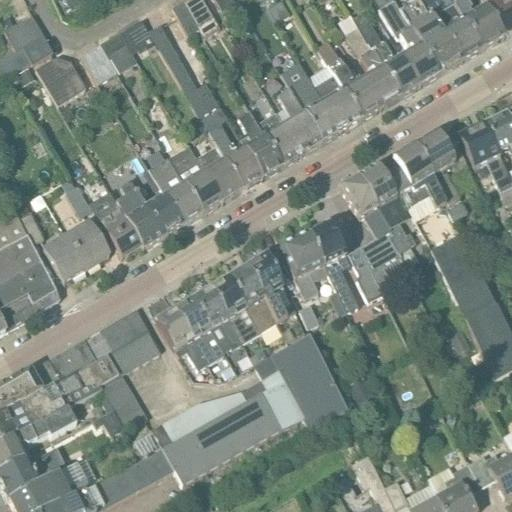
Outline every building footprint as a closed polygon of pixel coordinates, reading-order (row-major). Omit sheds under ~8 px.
[(194,0),(182,7),(196,30),(212,21),(200,0),(194,0)] [(235,8),(229,0),(212,0),(222,16),(235,8)] [(426,0),(421,3),(460,68),(479,56),(444,0),(426,0)] [(444,0),(479,56),(502,43),(484,12),(471,19),(469,15),(471,14),(462,0),(444,0)] [(484,12),(502,43),(511,37),(511,10),(505,0),(477,0),(478,0),(484,11),(484,12)] [(393,6),(437,81),(460,68),(421,3),(399,15),(393,6)] [(276,27),(289,19),(281,5),(267,13),(276,27)] [(399,62),(417,93),(437,81),(393,6),(379,15),(397,44),(400,42),(406,53),(411,50),(413,54),(399,62)] [(198,34),(196,30),(182,7),(173,13),(189,40),(198,34)] [(357,34),(399,104),(417,93),(399,62),(388,68),(386,65),(390,62),(362,18),(352,24),(350,21),(349,22),(357,34)] [(15,56),(42,40),(32,22),(4,34),(15,56)] [(374,76),(361,85),(379,115),(399,104),(357,34),(349,22),(338,28),(367,76),(372,73),(374,76)] [(181,93),(154,47),(152,48),(141,26),(119,39),(131,59),(147,51),(174,96),(181,93)] [(215,152),(241,197),(261,185),(244,155),(237,143),(206,88),(197,94),(160,32),(149,37),(154,47),(181,93),(215,153),(215,152)] [(99,50),(117,78),(136,67),(131,59),(119,39),(99,50)] [(42,40),(15,56),(0,64),(0,83),(1,85),(31,68),(32,69),(52,58),(42,40)] [(327,71),(333,82),(359,127),(379,115),(361,85),(351,67),(343,71),(327,47),(316,53),(327,71)] [(97,89),(117,78),(99,50),(80,61),(92,82),(97,89)] [(286,95),(319,151),(340,138),(321,108),(312,113),(298,89),(299,89),(283,61),(272,67),(288,95),(286,95)] [(35,75),(57,111),(85,94),(69,68),(55,63),(35,75)] [(16,80),(22,91),(36,83),(30,72),(16,80)] [(313,93),(321,108),(340,138),(359,127),(333,82),(313,93)] [(295,123),(282,131),(300,162),(319,151),(286,95),(277,100),(290,121),(293,119),(295,123)] [(249,117),(280,174),(300,162),(282,131),(270,138),(268,134),(271,132),(253,102),(244,108),(249,117)] [(237,143),(244,155),(261,185),(280,174),(249,117),(238,123),(247,139),(237,143)] [(113,127),(108,120),(98,125),(103,133),(113,127)] [(511,164),(511,133),(505,120),(481,131),(495,161),(496,161),(497,161),(508,156),(511,164)] [(497,161),(496,161),(495,161),(481,131),(458,142),(474,176),(486,171),(504,209),(511,205),(511,192),(497,161)] [(413,151),(433,182),(445,209),(446,212),(459,205),(445,179),(444,180),(442,176),(453,170),(456,176),(468,170),(453,145),(443,150),(436,138),(430,142),(430,141),(413,151)] [(429,201),(436,214),(445,209),(433,182),(413,151),(381,170),(406,213),(429,201)] [(241,197),(215,152),(215,153),(195,164),(203,178),(221,209),(241,197)] [(167,164),(201,221),(221,209),(203,178),(194,183),(179,157),(167,164)] [(148,175),(163,201),(181,233),(201,221),(167,164),(148,175)] [(405,241),(398,229),(407,224),(377,172),(357,184),(392,243),(391,244),(397,257),(415,249),(409,239),(405,241)] [(61,188),(67,198),(75,193),(69,183),(61,188)] [(359,253),(359,254),(370,274),(399,260),(397,257),(391,244),(392,243),(357,184),(340,194),(358,225),(363,223),(375,243),(359,253)] [(12,211),(20,207),(10,186),(2,189),(12,211)] [(140,253),(142,256),(162,244),(143,213),(127,186),(118,191),(125,202),(114,209),(115,210),(140,253)] [(65,199),(80,223),(92,215),(77,192),(75,193),(67,198),(65,199)] [(163,201),(143,213),(162,244),(181,233),(163,201)] [(467,219),(461,207),(447,214),(453,226),(467,219)] [(125,261),(140,253),(115,210),(95,221),(116,257),(121,254),(125,261)] [(0,317),(26,303),(34,321),(59,305),(31,251),(18,224),(14,215),(0,221),(0,317)] [(18,224),(31,251),(43,246),(30,218),(18,224)] [(63,241),(85,276),(107,262),(87,228),(63,241)] [(340,276),(349,271),(345,263),(329,230),(307,240),(326,280),(327,279),(335,297),(346,318),(358,313),(340,276)] [(511,378),(511,347),(484,289),(460,239),(429,254),(458,313),(466,331),(494,387),(511,378)] [(312,286),(326,280),(307,240),(278,254),(294,287),(295,287),(304,304),(317,298),(312,286)] [(63,241),(42,254),(63,289),(85,276),(63,241)] [(370,274),(359,254),(348,259),(358,278),(355,284),(366,307),(382,299),(370,274)] [(282,294),(275,278),(276,278),(266,261),(263,262),(259,260),(254,263),(254,268),(247,272),(276,328),(286,323),(276,302),(273,303),(271,300),(282,294)] [(268,333),(276,328),(247,272),(228,283),(259,339),(246,316),(255,311),(268,333)] [(210,294),(241,350),(259,339),(228,283),(227,284),(223,282),(217,285),(217,290),(210,294)] [(232,355),(241,350),(210,294),(191,305),(210,337),(219,332),(232,355)] [(338,322),(346,318),(335,297),(328,300),(338,322)] [(0,317),(0,339),(3,338),(34,321),(26,303),(0,317)] [(203,341),(210,337),(191,305),(190,306),(186,304),(181,307),(180,312),(174,316),(207,370),(217,364),(203,341)] [(299,316),(307,334),(318,329),(310,310),(299,316)] [(466,331),(458,313),(448,318),(457,335),(466,331)] [(148,337),(145,333),(135,315),(125,321),(137,343),(148,337)] [(196,376),(207,370),(174,316),(154,327),(173,359),(184,354),(196,376)] [(127,349),(137,343),(125,321),(114,328),(127,349)] [(116,355),(127,349),(114,328),(104,334),(116,355)] [(106,362),(106,361),(116,355),(104,334),(93,340),(106,362)] [(449,340),(457,358),(469,352),(461,335),(449,340)] [(421,336),(406,343),(414,360),(429,352),(421,336)] [(137,343),(150,364),(160,358),(148,337),(137,343)] [(95,367),(106,362),(93,340),(82,346),(95,367)] [(282,389),(302,425),(309,437),(346,416),(308,341),(267,364),(254,370),(253,371),(255,374),(262,385),(268,396),(282,389)] [(139,370),(150,364),(137,343),(127,349),(139,370)] [(0,420),(95,367),(82,346),(0,393),(0,420)] [(128,376),(139,370),(127,349),(116,355),(128,376)] [(119,380),(122,379),(128,376),(116,355),(106,361),(117,380),(119,380)] [(254,370),(267,364),(263,355),(250,362),(254,370)] [(368,368),(364,358),(357,361),(355,364),(355,368),(358,373),(368,368)] [(0,420),(0,452),(68,415),(67,413),(102,395),(99,391),(117,380),(106,361),(106,362),(95,367),(0,420)] [(229,372),(221,376),(226,384),(234,380),(229,372)] [(99,391),(102,395),(105,402),(106,403),(126,391),(128,390),(122,379),(119,380),(99,391)] [(377,407),(363,382),(348,390),(362,415),(377,407)] [(246,409),(268,396),(262,385),(239,398),(246,409)] [(161,455),(174,477),(182,491),(302,425),(282,389),(268,396),(246,409),(220,423),(210,428),(200,434),(191,439),(181,444),(171,450),(162,455),(161,455)] [(112,414),(132,403),(126,391),(106,403),(112,414)] [(118,425),(139,414),(132,403),(112,414),(118,425)] [(210,428),(220,423),(210,404),(200,410),(210,428)] [(200,434),(210,428),(200,410),(199,407),(189,413),(200,434)] [(191,439),(200,434),(189,413),(179,418),(191,439)] [(124,436),(145,425),(139,414),(118,425),(124,436)] [(0,452),(0,479),(26,466),(25,463),(26,463),(20,451),(24,449),(25,450),(28,451),(48,440),(50,443),(75,429),(68,415),(0,452)] [(446,428),(452,430),(456,419),(449,417),(446,428)] [(181,444),(191,439),(179,418),(170,424),(181,444)] [(171,450),(181,444),(170,424),(160,429),(171,450)] [(456,437),(452,430),(446,428),(451,439),(456,437)] [(162,455),(171,450),(160,429),(150,434),(152,438),(162,455)] [(161,455),(162,455),(152,438),(135,447),(144,465),(161,455)] [(0,479),(0,494),(7,509),(65,476),(54,454),(28,467),(26,463),(25,463),(26,466),(0,479)] [(58,511),(109,511),(174,477),(161,455),(144,465),(98,490),(94,492),(73,504),(58,511)] [(466,471),(479,494),(494,486),(504,505),(511,499),(511,460),(499,467),(495,460),(484,465),(483,462),(466,471)] [(393,511),(384,493),(368,461),(352,470),(365,495),(368,493),(378,511),(393,511)] [(65,476),(7,509),(8,511),(58,511),(73,504),(94,492),(83,467),(65,476)] [(434,504),(438,511),(471,511),(466,502),(479,494),(466,471),(452,478),(454,482),(445,487),(449,495),(434,504)] [(384,493),(393,511),(405,511),(408,511),(396,487),(384,493)]
